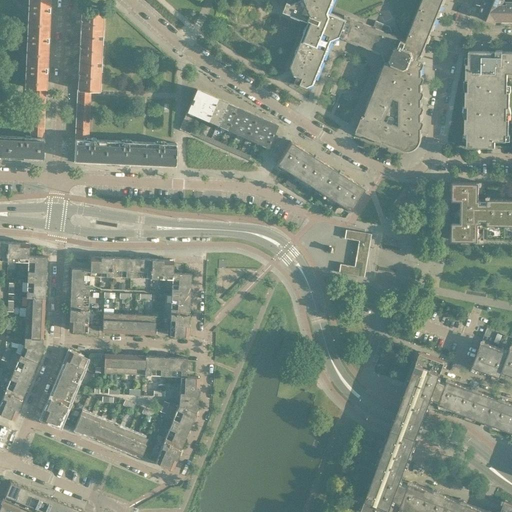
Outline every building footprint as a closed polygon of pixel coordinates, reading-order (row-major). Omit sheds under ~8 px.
[(48,80),(50,0),(28,0),(25,86),(42,87),(42,80),(48,80)] [(423,95),(420,94),(422,90),(422,83),(423,80),(420,79),(422,75),(422,68),(423,65),(420,64),(422,60),(419,59),(421,54),(422,55),(422,54),(421,53),(423,48),(425,47),(428,41),(426,40),(428,35),(430,34),(433,28),(431,27),(434,22),(435,22),(438,15),(437,15),(439,10),(441,9),(443,2),(442,2),(442,0),(304,0),(304,1),(303,1),(302,0),(297,0),(292,3),(287,1),(283,11),(308,21),(291,65),(294,74),(297,75),(294,83),(295,85),(298,86),(300,85),(301,83),(308,86),(314,83),(328,49),(327,48),(325,43),(331,41),(331,40),(340,36),(349,39),(349,38),(357,41),(357,43),(374,50),(375,48),(381,51),(385,61),(381,69),(383,70),(380,78),(378,77),(371,95),(372,95),(369,103),(368,103),(364,112),(366,113),(365,115),(363,114),(356,129),(361,131),(360,133),(378,140),(378,138),(388,142),(389,144),(402,149),(406,151),(408,151),(409,151),(410,151),(411,150),(413,150),(415,149),(416,148),(417,147),(418,146),(419,145),(420,144),(420,143),(421,141),(421,139),(422,136),(422,127),(423,125),(420,124),(422,120),(422,113),(423,110),(420,109),(422,105),(422,98),(423,95)] [(503,0),(485,0),(479,16),(495,22),(496,20),(501,20),(502,22),(511,21),(511,1),(506,2),(503,0)] [(80,9),(77,94),(99,95),(103,10),(80,9)] [(146,97),(169,98),(170,67),(131,32),(115,51),(145,77),(144,97),(146,97)] [(511,51),(502,52),(502,50),(496,50),(496,52),(486,51),(466,50),(466,58),(469,58),(469,63),(466,63),(466,79),(468,79),(468,91),(466,91),(465,106),(468,106),(468,118),(465,118),(465,133),(467,133),(467,139),(465,139),(464,146),(495,147),(495,146),(495,142),(495,140),(509,141),(509,139),(506,139),(506,134),(509,134),(509,119),(506,119),(507,107),(509,107),(509,92),(509,91),(507,91),(507,73),(511,72),(511,51)] [(206,121),(216,97),(196,89),(179,129),(189,133),(191,130),(197,116),(206,121)] [(77,94),(76,108),(98,109),(99,95),(77,94)] [(146,111),(168,112),(169,98),(146,97),(146,111)] [(226,129),(236,106),(216,97),(206,121),(226,129)] [(246,138),(256,115),(236,106),(226,129),(246,138)] [(76,108),(75,129),(97,130),(98,109),(76,108)] [(167,133),(168,112),(146,111),(145,132),(167,133)] [(266,147),(275,126),(276,124),(256,115),(246,138),(266,147)] [(210,138),(201,134),(199,138),(209,142),(210,138)] [(0,135),(0,155),(43,158),(44,137),(0,135)] [(167,142),(75,138),(74,163),(166,167),(167,142)] [(221,143),(210,138),(209,142),(219,147),(221,143)] [(300,180),(315,157),(290,141),(276,163),(276,164),(276,165),(281,167),(291,173),(296,176),(300,180)] [(240,151),(230,147),(228,151),(238,155),(240,151)] [(260,160),(256,158),(249,155),(248,159),(259,164),(260,160)] [(324,195),(339,172),(315,157),(300,180),(305,182),(320,191),(324,195)] [(350,210),(364,188),(339,172),(324,195),(330,197),(345,207),(349,211),(349,210),(350,210)] [(293,190),(297,184),(288,178),(284,183),(293,190)] [(478,199),(479,194),(479,182),(452,182),(451,182),(452,188),(452,211),(487,211),(487,199),(478,199)] [(401,247),(403,238),(333,226),(333,225),(300,219),(298,226),(236,216),(236,211),(223,209),(222,214),(100,193),(95,226),(293,259),(292,267),(325,273),(325,272),(395,283),(396,274),(400,274),(405,248),(401,247)] [(511,225),(511,198),(487,198),(487,199),(487,211),(486,223),(486,225),(487,225),(487,226),(493,225),(510,225),(511,225)] [(478,241),(478,223),(486,223),(487,211),(452,211),(451,234),(450,240),(451,240),(478,241)] [(28,255),(28,246),(28,243),(8,242),(7,260),(27,261),(28,261),(28,255)] [(44,297),(45,275),(46,256),(28,255),(28,261),(27,261),(26,296),(44,297)] [(110,275),(111,257),(90,256),(89,268),(89,275),(110,275)] [(130,276),(131,258),(111,257),(110,275),(130,276)] [(151,277),(152,259),(131,258),(130,276),(151,277)] [(172,272),(172,263),(173,260),(152,259),(151,277),(171,278),(172,272)] [(89,289),(89,275),(89,268),(71,268),(70,289),(89,289)] [(189,294),(190,285),(190,273),(172,272),(171,278),(171,293),(189,294)] [(88,310),(89,289),(70,289),(69,309),(88,310)] [(189,315),(189,304),(189,294),(171,293),(170,314),(189,315)] [(44,308),(44,297),(26,296),(25,307),(44,308)] [(43,318),(44,311),(44,308),(25,307),(25,308),(20,308),(20,316),(25,316),(25,317),(43,318)] [(87,331),(88,310),(69,309),(68,330),(87,331)] [(112,332),(113,313),(103,313),(102,331),(112,332)] [(123,332),(123,314),(113,313),(112,332),(123,332)] [(133,333),(134,314),(123,314),(123,332),(133,333)] [(144,333),(144,315),(134,314),(133,333),(144,333)] [(188,335),(188,325),(189,315),(170,314),(169,335),(188,335)] [(154,334),(155,315),(144,315),(144,333),(154,334)] [(43,329),(43,318),(25,317),(24,328),(43,329)] [(43,339),(43,331),(43,329),(24,328),(24,338),(43,339)] [(42,349),(42,343),(42,341),(43,339),(24,338),(24,340),(24,342),(23,345),(41,352),(42,349)] [(502,371),(509,351),(481,341),(472,366),(473,366),(472,367),(478,368),(489,372),(494,374),(499,377),(500,376),(502,372),(502,371)] [(37,362),(40,353),(41,352),(23,345),(19,355),(37,362)] [(511,345),(511,346),(509,351),(502,371),(502,372),(507,372),(511,374),(511,375),(511,377),(511,345)] [(83,368),(87,358),(69,351),(65,360),(83,368)] [(444,406),(453,381),(447,379),(447,380),(439,377),(445,361),(420,352),(419,352),(418,357),(404,396),(402,401),(400,403),(399,406),(400,406),(398,411),(396,417),(421,426),(423,421),(426,412),(431,400),(438,402),(438,404),(439,404),(438,405),(444,406)] [(113,373),(114,354),(104,354),(103,372),(113,373)] [(124,373),(125,354),(114,354),(113,373),(124,373)] [(134,374),(135,355),(125,354),(124,373),(134,374)] [(29,381),(37,362),(19,355),(11,374),(29,381)] [(145,374),(146,355),(135,355),(134,374),(145,374)] [(165,375),(166,356),(146,355),(145,374),(165,375)] [(186,376),(186,362),(187,357),(166,356),(165,375),(180,375),(186,376)] [(75,387),(83,368),(65,360),(58,379),(75,387)] [(21,400),(28,383),(29,381),(11,374),(3,393),(21,400)] [(197,398),(198,387),(198,376),(186,376),(180,375),(179,397),(197,398)] [(67,406),(75,387),(58,379),(49,399),(67,406)] [(471,416),(480,391),(453,381),(444,406),(460,412),(465,415),(471,416)] [(492,425),(501,399),(480,391),(471,416),(487,422),(492,425)] [(0,413),(13,419),(19,405),(21,400),(3,393),(0,401),(0,413)] [(197,408),(197,402),(197,398),(179,397),(178,404),(195,411),(197,408)] [(59,425),(67,406),(49,399),(42,418),(59,425)] [(511,403),(501,399),(492,425),(498,426),(511,431),(511,403)] [(188,431),(195,411),(178,404),(170,423),(188,431)] [(83,432),(91,415),(81,411),(74,428),(83,432)] [(93,436),(100,419),(91,415),(83,432),(93,436)] [(379,463),(403,472),(416,440),(419,432),(421,426),(396,417),(394,422),(392,428),(390,427),(390,430),(390,433),(388,438),(384,450),(380,455),(380,460),(379,463)] [(103,440),(110,423),(100,419),(93,436),(103,440)] [(112,444),(119,427),(110,423),(103,440),(112,444)] [(180,450),(187,433),(188,431),(170,423),(162,442),(180,450)] [(122,448),(129,430),(119,427),(112,444),(122,448)] [(131,452),(139,435),(129,430),(122,448),(131,452)] [(141,456),(148,438),(139,435),(131,452),(141,456)] [(172,469),(177,455),(180,450),(162,442),(155,461),(172,469)] [(411,510),(420,486),(409,482),(408,483),(401,480),(403,472),(379,463),(371,485),(403,497),(400,505),(399,506),(400,507),(400,508),(406,508),(411,510)] [(12,504),(20,485),(9,481),(2,499),(12,504)] [(23,508),(31,489),(20,485),(12,504),(23,508)] [(400,505),(403,497),(371,485),(364,503),(360,508),(362,509),(368,511),(388,511),(392,502),(400,505)] [(443,511),(449,497),(420,486),(411,510),(415,511),(443,511)] [(32,511),(33,511),(41,494),(31,489),(23,508),(32,511)] [(45,511),(52,498),(41,494),(33,511),(45,511)] [(460,511),(464,502),(449,497),(443,511),(460,511)] [(58,511),(62,502),(52,498),(45,511),(58,511)] [(511,511),(511,502),(505,500),(501,511),(500,511),(511,511)] [(70,511),(73,507),(62,502),(58,511),(70,511)] [(490,511),(464,502),(460,511),(490,511)] [(0,511),(19,511),(20,511),(0,503),(0,511)]
